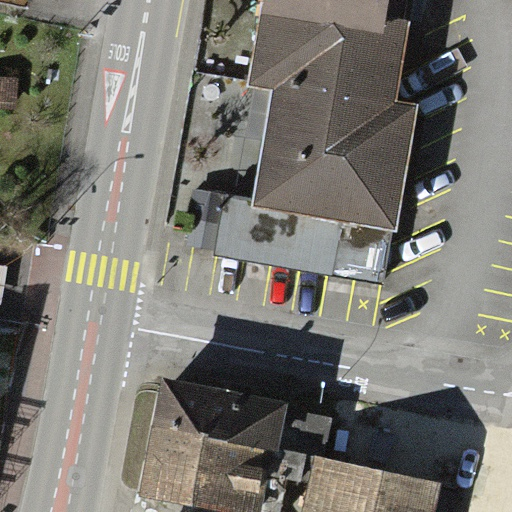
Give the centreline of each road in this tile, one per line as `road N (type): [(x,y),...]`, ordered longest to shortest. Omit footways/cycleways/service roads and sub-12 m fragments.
road 1 (residential): [(511,393),(91,318)]
road 2 (primary): [(146,0),(91,318)]
road 3 (primary): [(91,318),(58,511)]
